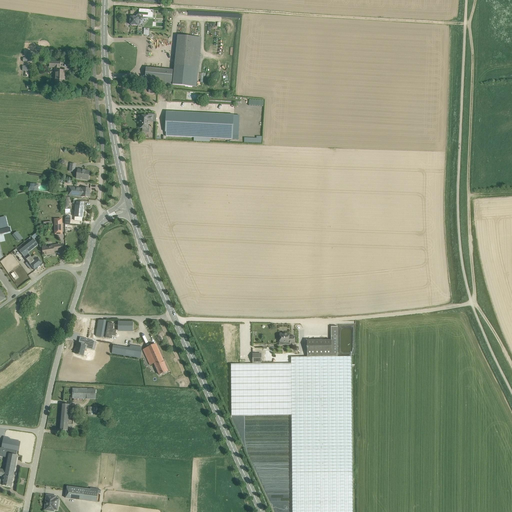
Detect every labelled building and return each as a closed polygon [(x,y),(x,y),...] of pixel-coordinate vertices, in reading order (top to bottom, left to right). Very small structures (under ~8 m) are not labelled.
[(130,17),(130,24),(131,24),(131,25),(139,26),(140,20),(141,20),(142,19),(143,17),(153,18),(153,10),(139,9),(139,15),(138,15),(136,16),(136,17),(130,17)] [(197,87),(199,69),(202,39),(177,36),(174,66),(173,85),(197,87)] [(22,61),(32,61),(32,56),(36,56),(36,51),(27,51),(27,58),(22,58),(22,61)] [(55,67),(55,71),(56,71),(56,85),(64,85),(65,71),(60,71),(60,62),(50,62),(50,67),(55,67)] [(173,71),(146,68),(145,83),(171,86),(172,81),(173,71)] [(166,112),(165,132),(166,132),(166,136),(194,138),(194,141),(210,142),(210,138),(233,140),(233,139),(238,140),(239,116),(166,112)] [(140,116),(139,123),(140,123),(140,128),(141,128),(148,129),(148,127),(148,122),(149,122),(156,122),(156,115),(148,114),(148,116),(140,116)] [(77,179),(84,180),(89,180),(90,171),(85,171),(78,170),(77,179)] [(68,196),(90,198),(90,189),(85,189),(69,187),(68,196)] [(84,206),(83,206),(84,203),(77,202),(77,205),(76,205),(75,217),(83,218),(84,206)] [(6,219),(0,220),(0,234),(11,232),(10,227),(8,228),(6,219)] [(34,260),(28,253),(38,245),(34,239),(20,251),(30,264),(35,271),(43,264),(38,258),(34,260)] [(42,247),(43,253),(45,253),(45,256),(55,254),(55,251),(63,250),(62,244),(42,247)] [(114,324),(108,323),(106,338),(112,339),(112,336),(115,336),(116,330),(113,330),(114,324)] [(291,363),(231,364),(232,415),(292,415),(292,511),(352,511),(351,356),(338,356),(338,327),(331,327),(331,340),(307,340),(307,354),(306,354),(306,356),(307,356),(307,357),(291,357),(291,363)] [(280,342),(287,342),(287,344),(295,344),(295,337),(289,337),(289,334),(280,334),(280,342)] [(78,344),(75,354),(84,356),(85,348),(93,350),(95,341),(86,339),(85,343),(82,342),(81,345),(79,344),(78,344)] [(150,365),(154,363),(160,375),(168,371),(156,344),(143,350),(150,365)] [(130,345),(129,356),(141,358),(143,347),(130,345)] [(255,353),(252,353),(253,363),(261,363),(261,360),(259,359),(259,358),(257,355),(255,355),(255,353)] [(95,399),(95,389),(73,388),(72,399),(95,399)] [(62,404),(60,430),(68,431),(68,426),(68,424),(73,425),(74,408),(70,407),(70,405),(62,404)] [(97,408),(88,407),(88,415),(97,415),(97,408)] [(0,479),(0,484),(2,485),(12,487),(18,456),(16,455),(17,451),(19,451),(21,442),(10,440),(10,438),(7,437),(7,439),(3,439),(2,448),(0,447),(0,456),(8,457),(5,470),(0,468),(0,476),(4,477),(3,480),(0,479)] [(67,486),(66,498),(96,502),(98,490),(67,486)] [(47,495),(45,507),(46,507),(46,510),(54,511),(54,509),(57,510),(58,506),(55,505),(56,496),(47,495)]
